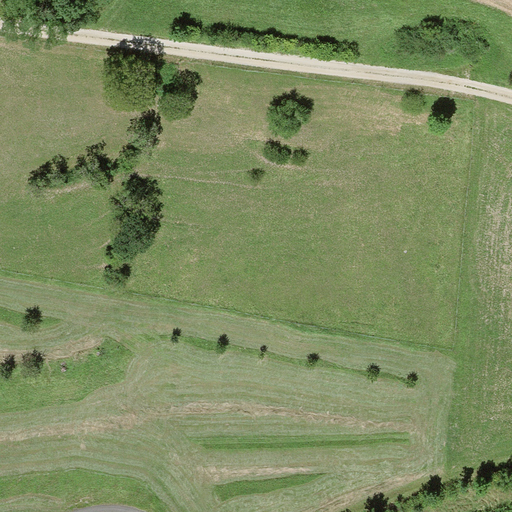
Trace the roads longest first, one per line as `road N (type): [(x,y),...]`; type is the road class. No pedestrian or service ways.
road 1 (track): [(511,98),(0,23)]
road 2 (track): [(511,467),(411,489),(356,511)]
